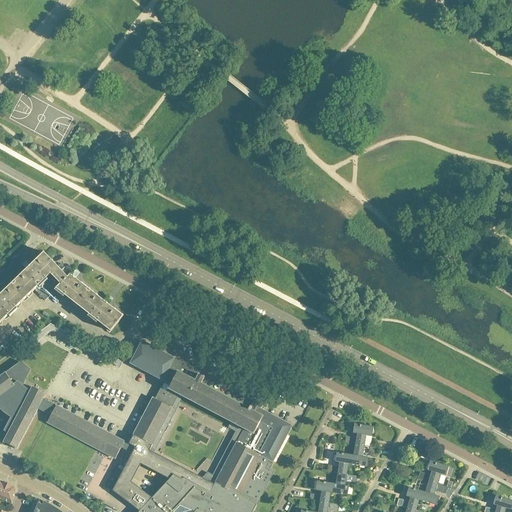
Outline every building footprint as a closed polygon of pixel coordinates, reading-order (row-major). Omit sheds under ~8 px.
[(68,278),(62,272),(61,270),(65,267),(61,264),(58,267),(49,258),(44,253),(43,252),(43,253),(43,254),(41,256),(40,256),(40,257),(37,259),(36,259),(37,261),(34,263),(33,263),(34,264),(31,266),(30,265),(28,267),(26,269),(27,270),(24,273),(23,273),(24,274),(21,276),(20,275),(19,276),(20,276),(17,279),(16,279),(17,280),(14,283),(29,298),(33,293),(32,293),(35,290),(45,301),(56,290),(56,291),(57,289),(68,278)] [(84,310),(96,295),(94,293),(94,292),(94,293),(90,290),(91,290),(90,289),(90,290),(83,284),(84,284),(83,283),(82,284),(79,282),(79,281),(78,281),(75,279),(76,278),(73,276),(71,275),(68,278),(57,289),(61,292),(59,294),(60,294),(61,292),(65,295),(64,297),(64,298),(66,296),(78,305),(76,307),(81,310),(82,309),(84,310)] [(17,310),(21,305),(21,304),(23,301),(24,302),(29,299),(29,298),(14,283),(10,286),(10,285),(9,286),(10,286),(7,289),(7,288),(6,289),(7,290),(4,293),(4,292),(3,293),(4,293),(1,296),(0,294),(0,326),(3,323),(2,322),(4,320),(5,320),(10,317),(9,315),(12,312),(14,313),(13,312),(16,309),(17,310)] [(122,315),(119,313),(119,312),(119,313),(116,310),(116,309),(114,310),(111,308),(112,308),(111,307),(108,305),(109,305),(106,303),(104,301),(104,302),(101,299),(100,299),(97,297),(99,296),(98,295),(97,296),(96,295),(84,310),(85,311),(84,312),(89,317),(90,315),(94,318),(93,320),(95,319),(98,322),(97,323),(102,326),(103,325),(106,327),(105,328),(109,332),(109,333),(110,333),(111,332),(124,316),(123,315),(122,315)] [(51,324),(25,342),(28,347),(38,341),(51,331),(61,336),(63,331),(51,324)] [(175,511),(180,507),(193,511),(252,511),(253,511),(257,505),(256,505),(265,489),(274,471),(269,468),(272,462),(273,462),(292,426),(253,405),(253,406),(250,405),(249,408),(250,408),(249,410),(201,385),(203,381),(205,377),(200,374),(201,373),(142,342),(131,364),(158,378),(163,381),(165,382),(156,400),(153,398),(129,444),(135,448),(112,491),(140,511),(139,511),(175,511)] [(122,447),(124,442),(43,399),(46,394),(33,388),(32,389),(31,393),(22,386),(30,370),(21,362),(0,377),(0,408),(3,412),(8,415),(12,417),(3,436),(7,437),(5,441),(4,442),(17,449),(38,408),(51,415),(47,423),(96,449),(115,459),(119,452),(122,447)] [(364,446),(366,436),(370,436),(372,436),(373,428),(371,427),(372,427),(354,424),(353,433),(357,434),(355,445),(364,446)] [(362,457),(364,446),(355,445),(353,455),(351,455),(350,465),(365,467),(366,458),(362,457)] [(350,465),(351,455),(337,453),(335,462),(340,463),(338,474),(346,475),(348,464),(350,465)] [(432,472),(431,475),(429,482),(437,485),(441,474),(445,475),(446,476),(449,467),(431,461),(428,470),(432,472)] [(418,479),(429,482),(431,475),(421,472),(418,479)] [(344,486),(346,475),(338,474),(336,485),(334,484),(332,494),(347,496),(349,487),(344,486)] [(0,498),(11,504),(15,490),(13,487),(0,480),(0,498)] [(329,503),(330,493),(332,494),(334,484),(319,482),(317,491),(322,492),(321,495),(320,502),(329,503)] [(434,495),(437,485),(429,482),(426,493),(424,492),(422,501),(436,506),(438,497),(434,495)] [(422,501),(424,492),(410,488),(407,497),(411,498),(408,509),(416,511),(420,501),(422,501)] [(511,510),(511,506),(511,500),(511,501),(511,500),(496,496),(493,505),(497,506),(494,511),(504,511),(505,508),(509,510),(509,509),(511,510)] [(40,511),(45,502),(43,502),(37,499),(34,500),(33,502),(29,511),(40,511)] [(52,511),(55,509),(48,505),(48,504),(45,502),(40,511),(52,511)] [(329,503),(320,502),(318,511),(327,511),(328,510),(338,511),(340,505),(329,503)]
